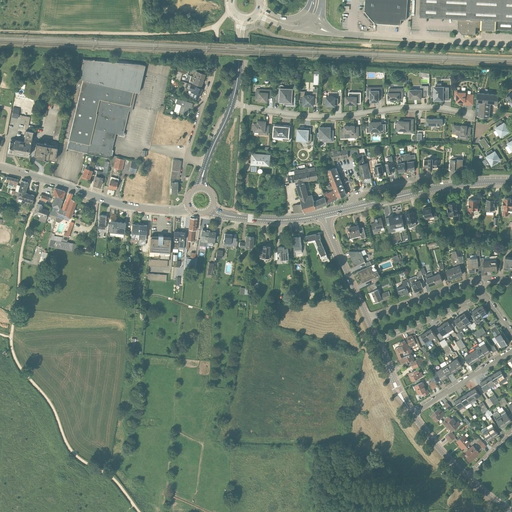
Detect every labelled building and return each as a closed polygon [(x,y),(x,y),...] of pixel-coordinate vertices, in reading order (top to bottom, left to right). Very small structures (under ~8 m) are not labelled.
[(365,0),(365,1),(365,6),(364,6),(364,7),(365,7),(364,11),(364,12),(366,12),(366,13),(369,17),(373,21),(374,22),(374,23),(375,23),(378,23),(379,24),(380,24),(380,23),(384,24),(385,24),(390,24),(395,24),(395,25),(401,25),(401,20),(406,20),(407,0),(365,0)] [(511,0),(420,0),(420,16),(458,18),(458,30),(460,30),(460,31),(461,33),(462,34),(463,34),(476,34),(476,27),(480,27),(480,29),(511,30),(511,0)] [(67,149),(86,154),(104,158),(104,159),(110,161),(110,158),(111,155),(112,155),(113,150),(112,149),(116,133),(123,135),(123,134),(120,133),(127,105),(130,106),(133,91),(139,93),(145,65),(140,64),(82,59),(78,79),(82,80),(67,149)] [(174,71),(181,73),(182,73),(188,75),(191,64),(176,63),(174,70),(174,71)] [(194,70),(192,77),(203,80),(205,74),(194,70)] [(174,79),(179,81),(181,73),(174,71),(172,78),(174,79)] [(203,80),(192,77),(191,76),(189,82),(201,86),(203,80)] [(190,96),(198,99),(202,89),(186,83),(184,88),(192,91),(190,96)] [(434,93),(434,98),(436,98),(436,101),(439,101),(439,100),(449,100),(449,87),(441,87),(441,84),(436,84),(436,87),(435,87),(435,88),(433,88),(433,93),(434,93)] [(285,104),(294,105),(294,93),(291,93),(292,90),(284,90),(284,88),(283,87),(282,87),(280,86),(279,87),(278,89),(277,97),(280,97),(280,98),(279,99),(279,101),(280,102),(282,102),(283,101),(285,101),(285,104)] [(379,98),(382,98),(382,88),(367,88),(367,98),(370,98),(370,102),(371,102),(371,103),(375,103),(375,102),(379,102),(379,98)] [(256,89),(256,92),(256,96),(259,96),(259,101),(267,101),(267,95),(271,95),(271,90),(256,89)] [(389,93),(388,93),(388,100),(399,99),(399,98),(403,98),(403,89),(389,89),(389,93)] [(426,98),(426,91),(421,91),(421,90),(417,90),(417,89),(414,89),(414,90),(410,90),(410,98),(414,98),(414,99),(417,99),(417,98),(421,98),(426,98)] [(454,90),(454,93),(454,94),(455,96),(455,97),(457,98),(457,102),(459,102),(463,102),(464,102),(464,105),(472,105),(472,104),(473,102),(473,101),(472,98),(472,94),(466,94),(466,92),(462,92),(462,90),(454,90)] [(300,91),(300,97),(300,103),(303,103),(303,105),(307,106),(307,105),(309,105),(309,106),(313,106),(313,104),(317,104),(317,92),(313,92),(313,96),(305,95),(305,91),(300,91)] [(345,97),(345,98),(345,103),(345,104),(356,104),(356,101),(361,101),(361,93),(348,93),(348,97),(345,97)] [(479,116),(489,117),(490,103),(497,104),(498,95),(477,93),(475,116),(479,116)] [(327,97),(327,98),(323,98),(323,105),(326,105),(327,105),(327,107),(333,107),(333,105),(338,105),(338,99),(335,98),(333,98),(333,96),(328,96),(328,97),(327,97)] [(178,112),(186,115),(188,110),(187,110),(188,107),(191,108),(192,103),(182,100),(177,99),(176,104),(180,105),(178,112)] [(18,119),(20,109),(13,108),(11,117),(18,119)] [(52,140),(58,141),(64,114),(58,113),(52,140)] [(24,130),(26,130),(27,131),(28,128),(30,117),(21,115),(21,119),(26,120),(24,130)] [(398,123),(395,123),(395,128),(397,128),(397,130),(404,130),(404,132),(412,133),(413,119),(404,119),(404,122),(398,121),(398,123)] [(258,135),(268,135),(268,127),(265,127),(265,122),(264,122),(264,121),(260,121),(260,122),(258,121),(258,124),(255,124),(255,125),(253,125),(252,129),(254,129),(254,131),(259,131),(258,135)] [(501,121),(495,124),(497,127),(496,128),(497,130),(500,135),(500,134),(501,136),(503,135),(504,137),(508,134),(507,132),(509,131),(508,129),(510,128),(507,123),(505,125),(504,123),(503,124),(501,121)] [(370,127),(367,127),(367,132),(376,132),(376,133),(386,133),(386,124),(381,124),(381,122),(376,123),(374,123),(370,123),(370,127)] [(289,141),(290,131),(290,126),(281,125),(275,125),(273,137),(283,138),(283,140),(289,141)] [(461,126),(453,125),(452,133),(461,134),(460,138),(467,139),(467,135),(470,135),(471,127),(467,127),(467,126),(461,125),(461,126)] [(355,127),(354,126),(352,126),(350,126),(350,127),(348,127),(348,126),(346,126),(344,126),(344,129),(341,129),(341,138),(358,138),(358,127),(354,127),(355,127)] [(333,142),(333,132),(333,131),(330,131),(330,127),(319,127),(319,133),(318,133),(317,137),(319,137),(319,138),(323,139),(323,142),(333,142)] [(297,135),(297,140),(311,141),(312,134),(310,134),(311,128),(300,128),(300,130),(298,130),(298,131),(296,131),(296,135),(297,135)] [(21,138),(21,141),(11,139),(8,152),(9,153),(9,154),(11,154),(12,153),(13,153),(13,152),(28,155),(28,156),(31,143),(33,132),(27,131),(26,130),(24,139),(21,138)] [(481,140),(487,149),(490,147),(484,138),(481,140)] [(36,153),(35,158),(44,159),(44,158),(55,160),(58,147),(37,143),(34,153),(36,153)] [(348,149),(335,151),(332,151),(329,151),(333,160),(349,158),(348,155),(358,154),(357,149),(348,150),(348,149)] [(491,163),(492,165),(493,164),(494,164),(498,161),(500,160),(495,152),(493,153),(491,149),(486,153),(488,156),(487,157),(488,158),(486,160),(489,164),(491,163)] [(251,152),(251,165),(270,166),(271,154),(251,152)] [(414,170),(415,170),(414,160),(411,160),(410,153),(406,153),(407,154),(407,161),(408,171),(412,170),(412,171),(414,171),(414,170)] [(362,178),(370,176),(368,163),(364,163),(363,154),(358,155),(362,178)] [(398,163),(397,163),(399,172),(400,173),(402,172),(406,171),(405,161),(407,161),(407,154),(400,155),(401,159),(397,160),(398,163)] [(116,158),(117,156),(112,155),(111,155),(110,158),(110,161),(109,166),(122,169),(124,160),(116,158)] [(390,162),(386,163),(388,173),(389,175),(392,174),(393,172),(392,171),(395,170),(392,157),(388,157),(389,161),(390,161),(390,162)] [(461,169),(461,170),(461,167),(462,167),(463,158),(452,157),(452,160),(450,160),(450,163),(449,163),(449,170),(454,170),(455,170),(455,169),(461,169)] [(437,168),(437,160),(433,160),(433,159),(428,159),(428,160),(424,160),(424,167),(428,168),(428,169),(433,169),(433,168),(437,168)] [(82,176),(89,178),(95,162),(91,160),(89,167),(90,168),(89,170),(85,169),(82,176)] [(171,188),(171,194),(177,194),(178,183),(172,182),(172,178),(177,179),(179,160),(173,160),(170,179),(170,188),(171,188)] [(129,171),(135,172),(135,173),(138,163),(131,161),(129,171)] [(381,163),(374,164),(376,175),(380,175),(380,176),(382,175),(382,174),(383,174),(382,166),(381,163)] [(295,181),(301,202),(302,204),(292,206),(295,213),(304,212),(315,209),(314,202),(314,201),(312,195),(308,196),(304,181),(309,180),(318,178),(317,174),(320,174),(319,171),(316,171),(315,167),(293,171),(294,175),(288,176),(289,183),(295,181)] [(97,171),(94,184),(101,186),(103,178),(106,179),(108,169),(104,168),(103,172),(97,171)] [(334,190),(337,199),(338,198),(346,194),(336,168),(326,169),(334,190)] [(18,179),(7,177),(6,181),(9,182),(8,185),(15,187),(16,185),(17,185),(18,179)] [(111,177),(108,188),(113,189),(113,188),(116,189),(116,186),(117,186),(117,185),(118,179),(111,177)] [(22,180),(18,192),(17,192),(16,197),(17,197),(17,198),(32,202),(34,195),(25,193),(28,182),(22,180)] [(63,198),(65,192),(65,191),(55,188),(53,194),(56,195),(63,198)] [(328,204),(337,199),(334,190),(328,193),(327,191),(323,193),(324,194),(327,204),(328,204)] [(73,194),(68,193),(62,208),(59,207),(58,208),(52,207),(48,216),(56,219),(57,217),(56,216),(57,212),(64,215),(65,210),(67,211),(72,199),(71,199),(73,194)] [(314,202),(315,209),(316,209),(327,204),(324,194),(319,196),(320,199),(314,201),(314,202)] [(52,207),(58,208),(59,207),(63,198),(56,195),(54,201),(52,207)] [(511,210),(511,204),(511,200),(511,199),(510,199),(510,198),(505,198),(505,201),(503,201),(503,206),(504,206),(504,212),(503,212),(503,215),(508,216),(508,211),(507,211),(508,209),(511,210)] [(70,218),(76,201),(72,199),(67,211),(65,210),(64,215),(57,212),(56,216),(57,217),(68,221),(70,217),(70,218)] [(487,199),(487,206),(486,206),(486,209),(486,211),(494,212),(494,209),(495,209),(495,206),(494,206),(495,200),(491,200),(491,199),(488,199),(487,199)] [(479,200),(478,200),(469,200),(469,204),(468,215),(473,215),(473,212),(478,212),(478,205),(479,205),(479,200)] [(458,214),(456,202),(449,203),(449,207),(447,207),(448,214),(449,214),(449,217),(458,215),(458,220),(462,221),(462,214),(458,214)] [(37,203),(34,212),(41,215),(39,221),(45,223),(47,217),(49,210),(42,208),(43,205),(37,203)] [(430,207),(423,208),(426,220),(430,219),(437,218),(436,212),(432,213),(430,207)] [(413,226),(416,225),(415,221),(413,212),(410,212),(410,211),(405,212),(408,223),(408,222),(409,228),(414,227),(413,226)] [(106,216),(99,215),(98,225),(105,226),(106,221),(106,219),(106,216)] [(385,218),(387,226),(388,233),(395,232),(394,228),(396,228),(396,227),(403,225),(402,220),(401,215),(401,216),(399,217),(398,217),(396,217),(396,218),(393,218),(392,215),(389,216),(389,215),(389,216),(389,217),(385,218)] [(189,230),(188,230),(187,241),(186,249),(189,249),(189,241),(194,242),(195,233),(195,234),(197,218),(190,218),(189,230)] [(381,230),(384,230),(381,218),(374,220),(375,226),(372,227),(374,234),(379,233),(378,231),(381,231),(381,230)] [(108,230),(109,230),(109,232),(116,232),(117,222),(110,221),(110,224),(108,224),(108,229),(108,230)] [(118,233),(124,233),(125,223),(117,222),(116,232),(115,235),(118,235),(118,233)] [(68,224),(66,228),(64,235),(69,237),(73,225),(68,224)] [(132,224),(131,237),(135,237),(138,237),(139,237),(139,225),(139,224),(135,224),(132,224)] [(137,251),(142,252),(143,245),(145,245),(147,225),(144,225),(144,224),(140,224),(140,225),(139,225),(139,237),(138,237),(138,245),(137,251)] [(347,232),(348,236),(349,239),(361,236),(361,239),(366,238),(363,227),(359,229),(358,225),(349,228),(350,231),(347,232)] [(205,231),(202,230),(200,239),(208,240),(209,232),(205,232),(205,231)] [(49,247),(57,248),(75,252),(77,244),(69,242),(67,242),(61,241),(62,237),(54,236),(55,234),(52,233),(51,235),(49,247)] [(320,233),(306,236),(306,241),(316,239),(319,247),(318,247),(319,250),(318,251),(323,261),(328,259),(326,254),(325,250),(325,251),(320,238),(320,233)] [(236,235),(225,234),(223,243),(233,244),(233,245),(237,245),(237,239),(236,239),(236,235)] [(171,237),(170,237),(163,236),(163,235),(158,235),(158,236),(150,236),(149,253),(170,255),(171,237)] [(253,237),(246,236),(245,243),(240,242),(239,246),(245,247),(246,246),(252,246),(253,237)] [(294,240),(291,240),(291,243),(294,243),(294,250),(296,249),(296,252),(302,252),(301,237),(293,238),(294,240)] [(270,247),(263,246),(263,251),(261,250),(260,258),(269,258),(270,247)] [(289,259),(288,248),(286,248),(285,248),(284,246),(278,247),(278,252),(275,252),(275,260),(278,260),(278,257),(281,256),(281,260),(289,259)] [(454,268),(453,268),(456,277),(463,274),(459,265),(464,263),(463,256),(461,257),(461,256),(462,256),(460,249),(452,252),(452,254),(451,255),(451,256),(452,258),(451,259),(452,260),(451,260),(454,268)] [(350,251),(356,265),(365,261),(360,252),(350,251)] [(48,253),(46,253),(43,252),(42,252),(39,263),(45,265),(48,253)] [(468,273),(475,273),(475,268),(478,268),(478,258),(477,258),(477,255),(470,256),(470,258),(467,258),(468,273)] [(496,259),(490,260),(491,270),(497,270),(497,264),(500,264),(499,257),(496,257),(496,259)] [(195,259),(187,258),(185,268),(193,270),(193,266),(194,266),(195,259)] [(485,271),(491,270),(490,260),(484,260),(483,258),(481,258),(481,265),(484,265),(484,271),(485,271)] [(374,284),(375,283),(382,280),(374,264),(372,265),(359,271),(362,278),(363,278),(364,282),(371,278),(374,284)] [(449,279),(456,277),(453,268),(446,270),(449,279)] [(412,283),(415,292),(423,289),(421,283),(424,281),(422,275),(421,270),(417,272),(416,273),(417,276),(417,277),(415,276),(410,278),(411,283),(412,283)] [(44,281),(50,282),(50,279),(52,279),(53,272),(47,271),(46,272),(46,274),(44,273),(44,274),(42,280),(44,281)] [(440,273),(433,276),(436,284),(443,282),(440,273)] [(429,287),(436,284),(433,276),(426,278),(429,287)] [(405,295),(409,294),(407,289),(409,288),(407,280),(402,282),(403,286),(397,288),(400,296),(405,294),(405,295)] [(375,283),(374,284),(367,287),(368,287),(371,292),(369,293),(374,303),(373,303),(382,299),(378,289),(375,283)] [(477,308),(482,316),(487,313),(482,305),(477,308)] [(479,318),(482,316),(477,308),(472,312),(474,314),(472,315),(471,315),(477,324),(477,323),(481,321),(479,318)] [(459,316),(465,324),(470,321),(465,313),(459,316)] [(459,316),(454,320),(459,328),(465,324),(459,316)] [(448,321),(443,324),(448,332),(453,329),(448,321)] [(443,335),(448,332),(443,324),(437,328),(443,335)] [(426,332),(431,340),(436,337),(431,329),(426,332)] [(503,332),(500,333),(497,329),(494,331),(497,335),(495,337),(498,342),(506,337),(503,332)] [(426,343),(431,340),(426,332),(421,335),(426,343)] [(408,355),(411,354),(412,354),(408,346),(410,345),(410,346),(416,344),(412,336),(406,339),(408,342),(406,344),(404,341),(399,343),(401,346),(397,348),(399,353),(397,354),(400,359),(402,358),(400,353),(406,350),(408,355)] [(498,342),(502,347),(510,342),(506,337),(498,342)] [(480,358),(485,355),(480,347),(478,344),(478,345),(478,344),(474,347),(473,348),(475,350),(480,358)] [(485,355),(490,351),(485,344),(480,347),(485,355)] [(428,351),(426,352),(424,346),(421,348),(423,354),(426,359),(429,358),(431,356),(428,351)] [(470,353),(475,361),(480,358),(475,350),(470,353)] [(465,357),(470,365),(475,361),(470,353),(465,357)] [(414,359),(411,354),(408,355),(402,358),(400,359),(402,364),(414,359)] [(452,361),(457,369),(462,366),(457,358),(452,361)] [(445,362),(447,365),(452,373),(457,369),(452,361),(450,359),(445,362)] [(442,368),(447,376),(452,373),(447,365),(442,368)] [(447,376),(442,368),(437,371),(435,368),(431,371),(436,381),(441,378),(442,379),(447,376)] [(418,369),(409,374),(410,377),(411,376),(413,381),(422,376),(420,372),(418,369)] [(511,378),(510,376),(508,374),(508,373),(507,371),(503,374),(501,370),(495,373),(500,381),(502,384),(511,378)] [(490,376),(495,384),(500,381),(495,373),(490,376)] [(485,380),(490,387),(495,384),(490,376),(485,380)] [(485,391),(490,387),(485,380),(480,383),(485,391)] [(422,382),(415,385),(419,395),(423,393),(425,396),(429,394),(426,388),(425,389),(422,382)] [(470,392),(475,399),(480,396),(475,388),(470,392)] [(465,395),(470,403),(475,399),(470,392),(465,395)] [(465,395),(460,398),(465,406),(470,403),(465,395)] [(465,406),(460,398),(455,401),(460,409),(465,406)] [(441,411),(439,408),(431,415),(433,418),(434,417),(437,421),(445,414),(442,410),(441,411)] [(494,416),(501,427),(506,424),(501,416),(499,413),(494,416)] [(501,416),(506,424),(511,421),(506,413),(501,416)] [(447,426),(448,426),(452,431),(461,424),(458,421),(456,423),(452,418),(451,419),(449,417),(443,422),(447,426)] [(493,438),(498,434),(493,427),(488,430),(493,438)] [(488,441),(493,438),(488,430),(483,433),(488,441)] [(463,435),(457,441),(463,449),(470,443),(463,435)] [(473,457),(479,452),(473,446),(466,453),(469,456),(466,458),(469,462),(474,458),(473,457)]
